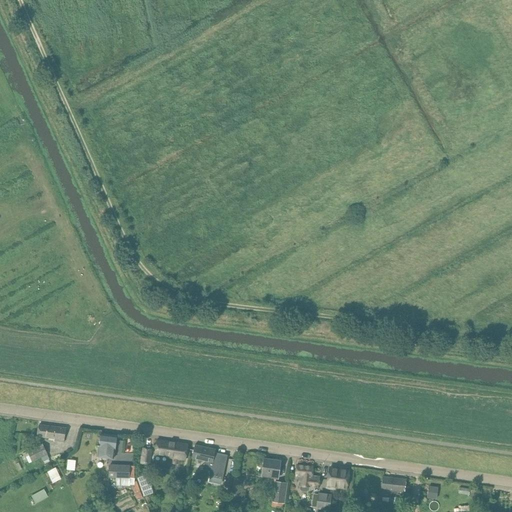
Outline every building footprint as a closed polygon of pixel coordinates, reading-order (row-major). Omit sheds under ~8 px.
[(64,442),(65,438),(66,428),(39,425),(37,436),(55,438),(54,441),(64,442)] [(114,456),(115,445),(117,435),(100,433),(98,454),(114,456)] [(185,459),(188,444),(158,439),(156,455),(166,456),(166,457),(173,458),(172,464),(179,465),(180,459),(185,459)] [(43,444),(27,452),(22,454),(23,456),(22,457),(25,463),(28,461),(29,463),(42,457),(44,461),(49,459),(43,444)] [(192,458),(203,461),(205,461),(203,470),(211,471),(210,476),(222,479),(227,456),(215,453),(216,450),(195,445),(192,458)] [(150,465),(153,449),(143,447),(140,464),(150,465)] [(116,460),(132,461),(132,453),(117,452),(116,460)] [(67,470),(76,470),(76,459),(68,459),(67,470)] [(278,478),(279,471),(280,461),(264,459),(262,476),(278,478)] [(129,486),(130,485),(133,485),(137,499),(142,497),(137,481),(135,482),(134,466),(110,465),(109,478),(116,478),(115,485),(129,486)] [(318,489),(319,485),(319,478),(312,477),(313,467),(297,465),(296,473),(300,473),(299,483),(300,483),(299,489),(302,491),(302,492),(306,492),(307,492),(309,490),(315,490),(315,489),(318,489)] [(47,471),(53,483),(62,479),(56,467),(47,471)] [(329,468),(327,485),(347,488),(349,471),(329,468)] [(138,478),(144,496),(153,493),(147,475),(138,478)] [(234,475),(229,499),(237,500),(242,477),(234,475)] [(406,480),(383,477),(380,496),(391,498),(391,493),(404,495),(406,480)] [(284,504),(287,484),(274,482),(271,502),(284,504)] [(44,489),(31,496),(35,504),(48,497),(44,489)] [(318,494),(315,511),(327,511),(328,511),(329,509),(330,509),(331,496),(318,494)]
